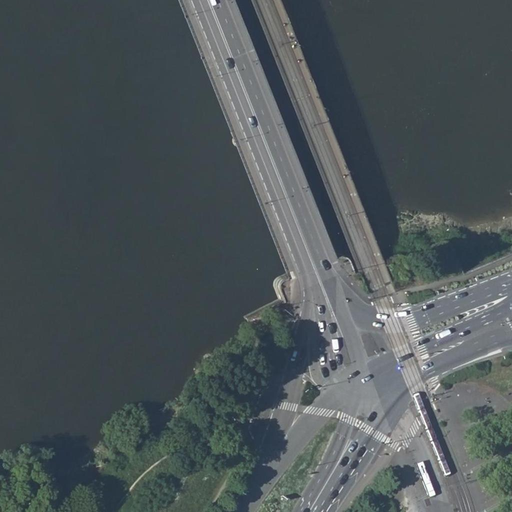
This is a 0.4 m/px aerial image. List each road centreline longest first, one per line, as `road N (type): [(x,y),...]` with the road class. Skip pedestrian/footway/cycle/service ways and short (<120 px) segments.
road 1 (secondary): [(207,0),(314,267)]
road 2 (secondary): [(511,282),(405,322),(342,310)]
road 3 (secondary): [(311,301),(276,452)]
road 4 (secondary): [(317,498),(395,384)]
road 5 (secondary): [(395,384),(511,333)]
road 6 (secondary): [(511,307),(398,354)]
